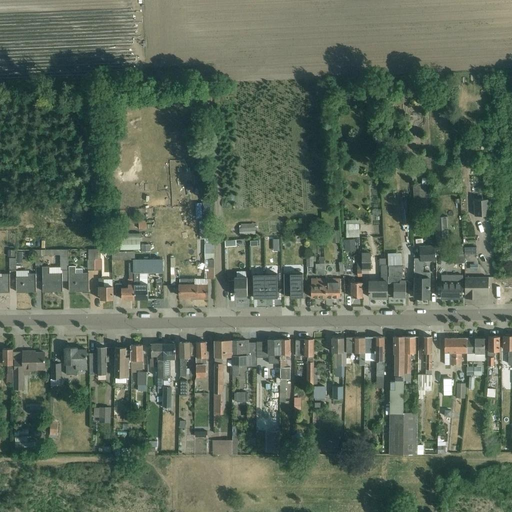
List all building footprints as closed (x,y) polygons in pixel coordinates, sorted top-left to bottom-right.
[(422,183),(408,184),(408,196),(422,195),(422,183)] [(214,260),(212,260),(212,244),(213,244),(213,227),(212,207),(211,207),(210,193),(205,193),(206,207),(207,224),(200,224),(200,240),(205,239),(205,244),(204,244),(205,268),(207,267),(207,279),(214,278),(213,267),(215,267),(214,260)] [(489,199),(474,200),(474,216),(489,215),(489,199)] [(447,218),(435,219),(436,241),(448,241),(447,218)] [(241,228),(240,228),(240,235),(255,234),(255,224),(241,224),(241,228)] [(359,224),(346,224),(346,238),(359,237),(359,224)] [(332,230),(333,243),(340,242),(339,229),(332,230)] [(120,234),(121,250),(141,250),(141,234),(120,234)] [(419,259),(414,258),(414,273),(415,273),(415,298),(429,298),(430,272),(423,272),(423,261),(435,260),(434,245),(419,246),(419,259)] [(64,250),(54,250),(55,255),(60,255),(60,256),(61,267),(61,270),(63,270),(69,270),(69,267),(69,250),(64,250)] [(135,252),(112,252),(112,260),(136,259),(135,252)] [(362,253),(362,271),(371,271),(370,253),(362,253)] [(464,254),(455,254),(455,263),(464,263),(464,254)] [(155,259),(134,260),(134,263),(135,299),(148,299),(148,287),(148,272),(163,271),(163,259),(155,259)] [(319,264),(315,264),(316,276),(325,275),(324,261),(319,261),(319,264)] [(135,299),(134,263),(129,263),(129,279),(128,279),(128,287),(122,288),(122,284),(116,284),(116,296),(122,296),(122,299),(135,299)] [(377,283),(370,283),(370,297),(387,297),(387,269),(387,265),(386,265),(381,265),(381,269),(381,281),(377,281),(377,283)] [(388,277),(388,284),(394,284),(394,298),(405,298),(405,281),(402,281),(403,266),(389,266),(389,277),(388,277)] [(51,267),(43,267),(43,276),(43,291),(63,291),(63,274),(56,274),(56,268),(51,268),(51,267)] [(76,267),(69,267),(69,270),(69,276),(69,291),(89,291),(89,273),(83,273),(83,269),(76,269),(76,267)] [(0,291),(10,292),(10,273),(8,273),(3,274),(3,277),(0,277),(0,291)] [(30,275),(16,275),(16,291),(36,291),(36,273),(30,273),(30,275)] [(290,273),(283,273),(283,274),(284,288),(284,295),(284,296),(287,295),(290,295),(290,297),(297,297),(303,297),(303,287),(303,273),(295,273),(290,273)] [(265,274),(253,274),(253,289),(253,298),(254,298),(259,298),(266,298),(265,288),(265,274)] [(277,274),(265,274),(265,288),(266,298),(271,298),(278,298),(278,287),(277,274)] [(462,275),(441,275),(441,284),(441,298),(462,298),(462,284),(462,275)] [(235,296),(247,295),(247,277),(234,277),(235,280),(228,280),(229,293),(235,293),(235,296)] [(488,295),(488,277),(465,277),(465,298),(480,298),(480,295),(488,295)] [(113,279),(104,280),(104,278),(99,278),(99,294),(101,294),(101,300),(113,299),(113,286),(113,279)] [(195,279),(195,285),(180,285),(180,297),(197,296),(197,298),(207,298),(207,286),(206,279),(195,279)] [(326,279),(311,279),(311,297),(326,297),(326,279)] [(340,279),(326,279),(326,297),(340,297),(340,279)] [(352,297),(363,297),(362,282),(355,282),(355,279),(349,279),(349,291),(352,291),(352,297)] [(511,364),(511,335),(503,336),(503,349),(508,349),(508,364),(511,364)] [(488,350),(488,365),(494,365),(494,351),(499,351),(499,336),(488,336),(488,350)] [(365,337),(346,337),(346,352),(359,352),(359,365),(364,365),(364,360),(364,357),(365,337)] [(384,337),(365,337),(364,357),(364,360),(378,360),(378,362),(376,362),(376,381),(376,388),(384,388),(384,382),(384,360),(384,353),(384,337)] [(403,381),(404,337),(394,337),(394,353),(395,353),(395,381),(390,381),(390,454),(417,455),(417,413),(403,413),(403,381)] [(404,337),(403,381),(411,381),(411,353),(415,353),(416,337),(404,337)] [(418,390),(418,399),(423,399),(423,393),(425,393),(425,390),(432,390),(432,375),(432,353),(433,337),(423,337),(422,353),(426,353),(426,356),(424,356),(424,362),(426,362),(426,370),(426,374),(418,374),(418,390)] [(343,338),(332,338),(332,352),(337,352),(337,368),(336,368),(336,376),(343,376),(343,365),(346,366),(346,352),(343,352),(343,338)] [(456,364),(456,338),(445,338),(445,364),(456,364)] [(466,353),(466,338),(456,338),(456,364),(461,364),(461,353),(466,353)] [(466,338),(466,353),(467,360),(484,360),(484,338),(466,338)] [(234,341),(232,341),(232,356),(232,364),(232,376),(236,376),(239,376),(239,366),(239,364),(248,364),(251,364),(251,361),(250,355),(248,355),(248,342),(248,341),(242,341),(240,341),(240,339),(234,340),(234,341)] [(269,363),(280,363),(280,354),(280,339),(268,340),(269,341),(257,341),(257,358),(269,357),(269,363)] [(290,339),(280,339),(280,354),(280,379),(280,402),(285,402),(286,379),(290,379),(290,367),(285,367),(285,354),(290,354),(290,339)] [(307,355),(307,386),(313,386),(313,383),(313,377),(313,366),(313,339),(296,339),(295,355),(307,355)] [(228,341),(215,341),(215,356),(214,380),(214,413),(217,413),(220,413),(220,404),(224,404),(224,363),(228,364),(228,356),(232,356),(232,341),(228,341)] [(196,355),(196,343),(190,343),(190,342),(180,342),(180,376),(185,375),(185,357),(190,357),(190,355),(196,355)] [(196,343),(196,355),(197,355),(197,357),(196,357),(196,376),(206,376),(206,366),(206,360),(206,357),(207,357),(206,342),(196,342),(196,343)] [(176,343),(164,344),(164,377),(164,378),(170,378),(170,377),(170,359),(176,359),(176,343)] [(152,359),(151,359),(151,367),(158,367),(158,377),(158,387),(163,387),(164,378),(164,377),(164,344),(151,344),(152,356),(152,359)] [(131,350),(132,368),(132,372),(136,372),(136,369),(142,369),(142,360),(143,360),(143,345),(131,345),(131,350)] [(132,368),(131,350),(127,350),(127,347),(116,347),(115,377),(129,377),(129,368),(132,368)] [(78,375),(78,369),(87,369),(87,350),(77,350),(77,348),(66,349),(66,364),(67,364),(67,375),(78,375)] [(90,375),(107,374),(107,348),(97,348),(97,353),(90,353),(90,375)] [(3,364),(8,364),(8,375),(7,383),(13,383),(13,374),(13,349),(3,349),(3,364)] [(15,374),(14,374),(14,389),(24,389),(24,374),(30,374),(30,369),(45,369),(45,353),(30,353),(30,352),(22,352),(22,360),(15,360),(15,374)] [(61,379),(61,364),(52,364),(52,379),(61,379)] [(147,385),(147,372),(138,372),(138,385),(147,385)] [(443,395),(452,395),(452,379),(443,379),(443,395)] [(456,398),(465,398),(465,383),(457,382),(456,398)] [(326,385),(313,385),(313,386),(313,396),(326,396),(326,385)] [(333,385),(333,396),(343,396),(343,385),(333,385)] [(490,395),(490,386),(482,386),(482,394),(490,395)] [(163,387),(163,407),(171,407),(172,387),(170,387),(163,387)] [(244,389),(230,389),(229,401),(243,401),(244,389)] [(111,406),(100,406),(100,417),(111,418),(111,406)] [(439,406),(439,414),(446,414),(447,407),(439,406)] [(279,430),(267,430),(267,450),(279,450),(279,430)] [(207,452),(227,453),(228,438),(208,438),(207,452)] [(115,456),(129,456),(130,448),(115,448),(115,456)]
